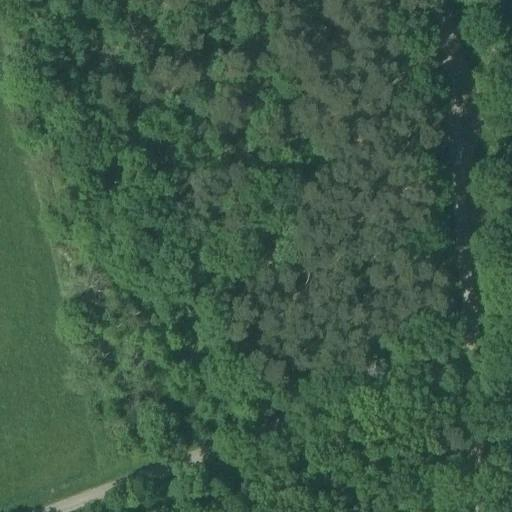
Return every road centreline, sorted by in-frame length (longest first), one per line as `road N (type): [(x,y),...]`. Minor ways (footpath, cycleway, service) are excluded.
road 1 (track): [(440,0),(477,511)]
road 2 (unclassified): [(60,511),(420,381),(466,374),(511,383)]
